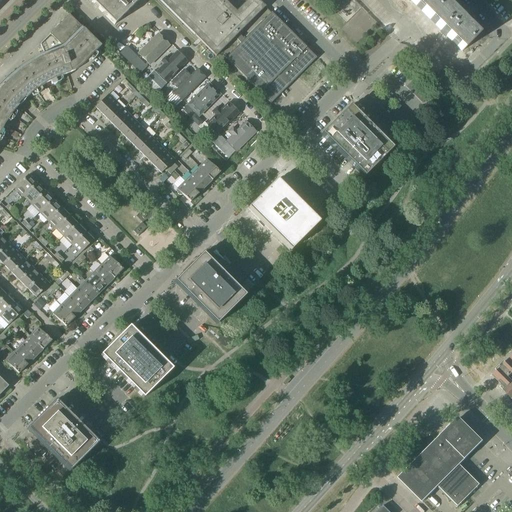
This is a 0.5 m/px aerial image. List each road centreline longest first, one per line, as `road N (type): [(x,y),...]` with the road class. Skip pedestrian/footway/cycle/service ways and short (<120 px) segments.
road 1 (primary): [(511,135),(191,511)]
road 2 (residential): [(283,147),(152,17),(108,35),(72,0)]
road 3 (primary): [(300,511),(432,365)]
road 4 (residential): [(27,152),(158,281)]
road 5 (residential): [(72,111),(200,238)]
road 6 (residential): [(511,0),(493,39),(459,73),(410,24)]
road 7 (residential): [(282,168),(319,203),(345,175),(301,130)]
road 8 (residential): [(52,379),(158,281)]
road 9 (residential): [(200,238),(243,277),(270,250),(237,219)]
road 10 (residential): [(382,72),(414,105),(393,126),(350,81)]
road 11 (residential): [(52,379),(94,422),(119,396),(89,367)]
road 12 (residential): [(139,318),(169,347),(192,324),(158,281)]
road 13 (primary): [(432,365),(511,265)]
road 14 (residential): [(200,238),(283,147)]
